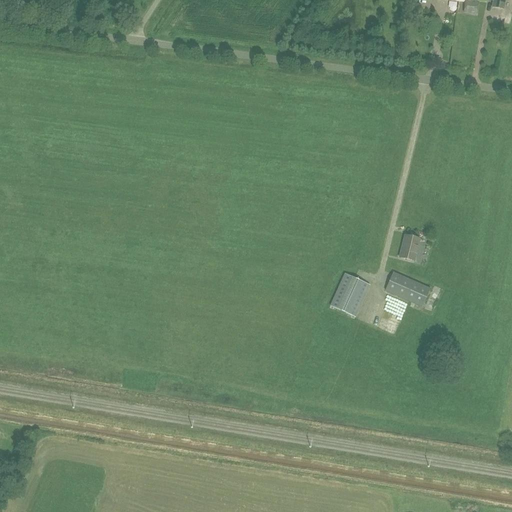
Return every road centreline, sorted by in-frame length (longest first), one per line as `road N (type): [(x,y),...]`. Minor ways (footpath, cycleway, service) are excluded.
road 1 (unclassified): [(132,42),(511,92)]
road 2 (unclassified): [(0,24),(132,42)]
